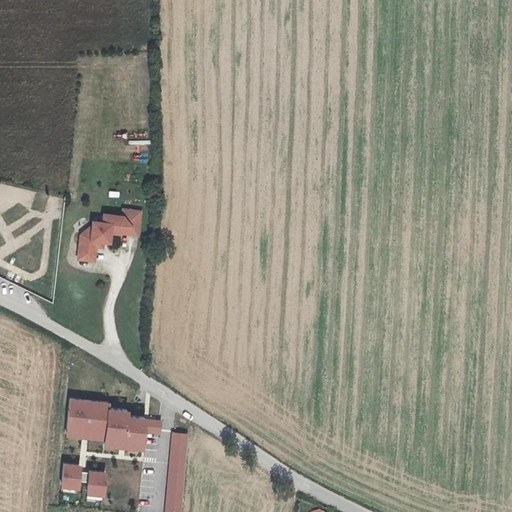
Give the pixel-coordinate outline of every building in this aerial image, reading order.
[(135,235),(138,211),(121,209),(120,215),(101,213),(100,221),(95,221),(94,225),(79,236),(83,241),(82,249),(96,251),(97,246),(104,247),(105,236),(107,235),(108,231),(135,235)] [(96,259),(96,251),(82,249),(81,257),(96,259)] [(104,403),(66,401),(64,431),(79,432),(78,438),(87,438),(87,433),(102,434),(102,439),(116,440),(116,446),(125,446),(125,441),(140,442),(140,430),(141,419),(141,417),(123,416),(123,410),(104,409),(104,403)] [(157,420),(145,419),(144,430),(156,431),(157,420)] [(179,511),(185,432),(170,431),(164,511),(179,511)] [(78,467),(62,466),(61,488),(76,489),(77,481),(77,471),(78,467)] [(87,472),(77,471),(77,481),(87,482),(87,472)] [(103,471),(87,471),(87,472),(87,482),(86,492),(101,493),(103,471)]
